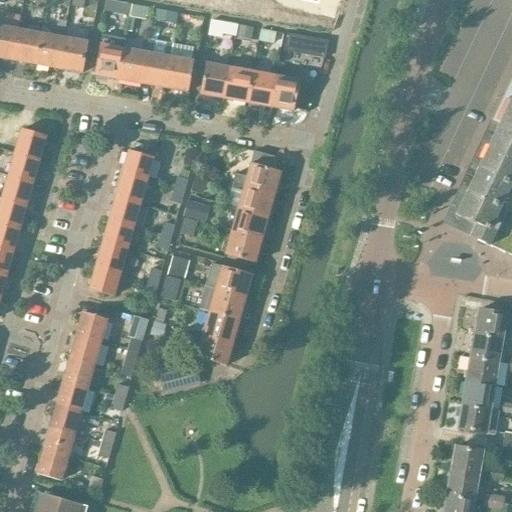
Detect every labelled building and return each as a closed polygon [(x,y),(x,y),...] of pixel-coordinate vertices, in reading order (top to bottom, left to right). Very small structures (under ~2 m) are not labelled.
[(84,0),(71,0),(70,7),(83,9),(84,0)] [(117,15),(128,17),(130,5),(119,4),(117,15)] [(125,32),(131,33),(134,19),(144,21),(147,8),(130,5),(125,32)] [(152,20),(175,24),(176,14),(153,10),(152,20)] [(209,22),(207,29),(222,32),(223,23),(209,20),(209,22)] [(56,30),(64,31),(65,23),(57,21),(56,30)] [(236,35),(247,37),(248,27),(237,24),(236,35)] [(0,59),(11,61),(16,31),(0,28),(0,59)] [(258,42),(272,45),(275,33),(260,30),(258,42)] [(16,31),(11,61),(34,66),(39,35),(16,31)] [(39,35),(34,66),(56,70),(62,40),(39,35)] [(93,76),(116,81),(122,50),(124,40),(100,36),(93,76)] [(280,50),(303,54),(306,40),(282,36),(280,50)] [(62,40),(56,70),(80,74),(86,44),(62,40)] [(122,50),(116,81),(139,85),(144,54),(122,50)] [(144,54),(139,85),(162,89),(168,58),(144,54)] [(168,58),(162,89),(185,93),(191,62),(168,58)] [(199,95),(222,99),(228,69),(204,65),(199,95)] [(228,69),(222,99),(245,103),(250,73),(228,69)] [(250,73),(245,103),(268,107),(273,77),(250,73)] [(273,77),(268,107),(291,112),(297,81),(273,77)] [(511,92),(465,192),(500,208),(511,182),(511,92)] [(20,130),(13,154),(37,161),(43,137),(20,130)] [(127,152),(120,175),(144,182),(151,158),(127,152)] [(250,164),(246,177),(234,174),(231,184),(243,187),(273,196),(280,173),(271,170),(274,158),(253,152),(250,164)] [(13,154),(6,178),(30,185),(37,161),(13,154)] [(195,173),(188,196),(210,202),(217,180),(195,173)] [(120,175),(114,198),(138,205),(144,182),(120,175)] [(6,178),(0,200),(0,202),(23,209),(30,185),(6,178)] [(176,178),(173,190),(184,193),(187,181),(176,178)] [(243,187),(237,210),(267,218),(273,196),(243,187)] [(180,205),(184,193),(173,190),(169,202),(180,205)] [(468,238),(488,247),(498,228),(492,225),(500,208),(465,192),(454,215),(455,216),(474,225),(468,237),(468,238)] [(114,198),(107,221),(131,228),(138,205),(114,198)] [(0,202),(0,228),(16,233),(23,209),(0,202)] [(192,218),(201,221),(204,209),(195,206),(192,218)] [(511,214),(500,208),(492,225),(498,228),(488,247),(511,258),(511,214)] [(237,210),(230,232),(260,241),(267,218),(237,210)] [(183,219),(178,234),(192,238),(196,223),(183,219)] [(107,221),(101,244),(125,251),(131,228),(107,221)] [(163,223),(160,235),(171,239),(175,226),(163,223)] [(0,228),(0,254),(10,257),(16,233),(0,228)] [(224,255),(254,264),(260,241),(230,232),(224,255)] [(156,248),(167,251),(171,239),(160,235),(156,248)] [(101,244),(94,267),(118,274),(125,251),(101,244)] [(0,254),(0,279),(3,281),(10,257),(0,254)] [(166,277),(168,277),(183,281),(188,261),(171,257),(166,277)] [(211,264),(205,287),(214,290),(244,299),(251,275),(211,264)] [(112,297),(118,274),(94,267),(88,290),(112,297)] [(150,269),(146,281),(158,285),(161,272),(150,269)] [(143,294),(153,297),(155,297),(158,285),(146,281),(143,294)] [(198,310),(208,313),(238,321),(244,299),(214,290),(205,287),(198,310)] [(163,288),(160,299),(161,300),(178,305),(181,293),(165,288),(163,288)] [(157,309),(153,322),(155,322),(162,324),(165,312),(159,310),(157,309)] [(478,310),(474,335),(500,339),(504,315),(478,310)] [(208,313),(201,335),(231,343),(238,321),(208,313)] [(81,314),(75,337),(98,343),(105,320),(81,314)] [(129,339),(126,351),(138,354),(147,321),(133,316),(126,338),(129,339)] [(148,335),(151,336),(161,339),(165,325),(152,322),(148,335)] [(195,358),(225,366),(231,343),(201,335),(195,358)] [(474,335),(470,358),(496,363),(496,361),(498,351),(500,339),(474,335)] [(75,337),(68,359),(92,366),(98,343),(75,337)] [(121,368),(132,371),(133,372),(138,354),(126,351),(121,368)] [(506,352),(498,351),(496,361),(504,363),(506,352)] [(470,358),(465,382),(492,386),(496,363),(470,358)] [(68,359),(62,382),(85,389),(92,366),(68,359)] [(163,394),(200,384),(194,366),(158,376),(163,394)] [(62,382),(55,405),(79,412),(85,389),(62,382)] [(465,382),(461,405),(487,410),(492,386),(465,382)] [(117,385),(113,397),(124,400),(128,388),(117,385)] [(112,404),(110,409),(121,412),(124,400),(113,397),(112,404)] [(500,413),(511,414),(511,404),(501,403),(500,413)] [(55,405),(49,429),(72,435),(79,412),(55,405)] [(483,434),(487,410),(461,405),(457,429),(483,434)] [(49,429),(42,451),(66,458),(72,435),(49,429)] [(104,431),(100,443),(111,446),(114,434),(104,431)] [(511,434),(504,433),(502,446),(511,448),(511,434)] [(108,458),(111,446),(100,443),(97,455),(108,458)] [(511,448),(502,446),(499,459),(511,461),(511,448)] [(454,448),(450,472),(476,477),(480,452),(454,448)] [(60,480),(66,458),(42,451),(36,474),(60,480)] [(488,480),(501,482),(503,471),(489,468),(489,470),(485,469),(484,477),(488,478),(488,480)] [(450,472),(446,495),(472,500),(476,477),(450,472)] [(98,493),(101,481),(91,478),(87,490),(98,493)] [(78,511),(81,506),(39,494),(33,511),(78,511)] [(485,494),(484,501),(502,504),(504,497),(485,494)] [(446,495),(443,511),(470,511),(472,500),(446,495)] [(483,509),(500,511),(501,511),(502,504),(484,501),(483,509)]
